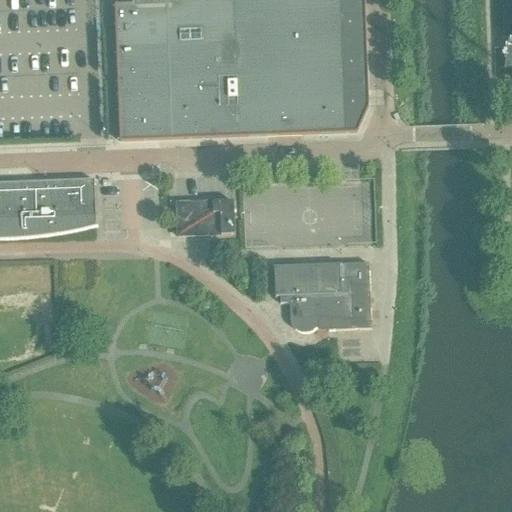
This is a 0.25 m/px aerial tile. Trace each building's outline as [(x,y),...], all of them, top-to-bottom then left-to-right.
[(120,143),(345,135),(340,0),(138,0),(137,2),(137,7),(115,7),(120,143)] [(363,0),(340,0),(345,135),(356,134),(368,109),(363,0)] [(511,0),(501,0),(503,41),(511,40),(511,0)] [(95,228),(93,182),(0,185),(0,242),(47,239),(57,237),(66,236),(76,234),(85,232),(97,229),(97,228),(95,228)] [(234,237),(233,204),(176,206),(177,239),(234,237)] [(371,331),(368,266),(274,269),(275,300),(276,300),(276,299),(279,299),(280,306),(289,306),(290,321),(291,325),(292,329),(295,332),(298,334),(302,335),(305,336),(309,335),(313,333),(316,331),(318,328),(320,329),(325,336),(328,333),(371,331)]
